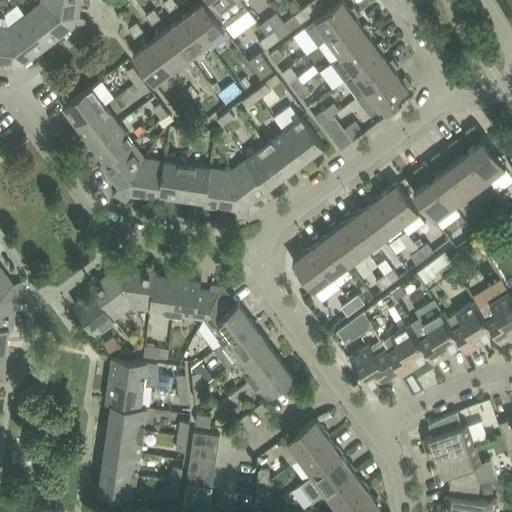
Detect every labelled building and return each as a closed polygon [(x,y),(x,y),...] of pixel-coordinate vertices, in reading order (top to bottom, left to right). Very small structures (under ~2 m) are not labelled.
[(80,29),(83,23),(42,0),(40,0),(25,12),(49,43),(73,25),(80,29)] [(81,0),(42,0),(83,23),(87,17),(79,13),(81,0)] [(176,0),(163,0),(170,9),(178,2),(176,0)] [(225,28),(224,26),(204,0),(203,0),(187,13),(208,41),(225,28)] [(204,0),(224,26),(250,7),(244,0),(204,0)] [(328,36),(356,15),(360,12),(354,4),(350,7),(344,0),(338,0),(305,25),(319,43),(328,36)] [(310,1),(302,7),(308,15),(316,9),(310,1)] [(155,6),(146,13),(152,21),(161,15),(155,6)] [(308,15),(302,7),(284,20),(291,28),(300,21),(308,15)] [(291,28),(284,20),(278,11),(260,23),(267,33),(273,41),(291,28)] [(26,61),(49,43),(25,12),(9,25),(22,71),(29,69),(26,61)] [(208,41),(187,13),(169,25),(190,54),(208,41)] [(363,25),(356,15),(328,36),(340,52),(341,53),(369,32),(369,33),(373,30),(367,22),(363,25)] [(137,19),(129,26),(135,34),(144,28),(137,19)] [(22,71),(9,25),(0,23),(0,62),(13,64),(15,72),(22,71)] [(190,54),(169,25),(152,38),(173,67),(190,54)] [(376,42),(369,33),(369,32),(341,53),(340,52),(331,59),(345,77),(382,50),(386,47),(380,39),(376,42)] [(273,41),(267,33),(259,39),(265,47),(273,41)] [(173,67),(152,38),(134,52),(155,80),(173,67)] [(275,60),(284,54),(278,45),(269,52),(275,60)] [(249,59),(262,75),(274,66),(261,49),(249,59)] [(389,59),(382,50),(345,77),(358,95),(395,67),(399,64),(393,56),(389,59)] [(127,68),(136,80),(143,74),(134,63),(127,68)] [(402,77),(395,67),(358,95),(371,113),(381,106),(387,114),(402,102),(396,94),(408,85),(412,82),(406,74),(402,77)] [(304,81),(299,74),(298,73),(289,79),(296,87),(304,81)] [(151,86),(143,74),(136,80),(144,92),(151,86)] [(260,96),(271,87),(266,80),(254,88),(260,96)] [(310,89),(304,81),(296,87),(302,96),(310,89)] [(77,123),(106,102),(92,83),(63,105),(77,123)] [(248,104),(260,96),(254,88),(243,97),(248,104)] [(163,116),(170,111),(161,99),(154,104),(163,116)] [(91,141),(119,120),(106,102),(77,123),(91,141)] [(305,157),(324,143),(302,114),(301,116),(291,102),(274,115),(284,128),(305,157)] [(223,123),(235,114),(230,107),(218,116),(223,123)] [(324,107),(315,114),(321,122),(330,115),(324,107)] [(354,138),(335,112),(330,116),(330,115),(321,122),(341,148),(354,138)] [(105,160),(133,138),(119,120),(91,141),(104,159),(105,160)] [(476,122),(467,129),(474,138),(482,131),(476,122)] [(192,135),(193,126),(179,124),(178,132),(192,135)] [(206,137),(208,128),(193,126),(192,135),(206,137)] [(305,157),(284,128),(265,142),(287,170),(305,157)] [(485,135),(467,149),(488,177),(506,163),(485,135)] [(458,136),(449,142),(455,151),(464,145),(458,136)] [(121,196),(145,155),(133,138),(105,160),(104,159),(101,161),(119,185),(115,193),(121,196)] [(287,170),(265,142),(248,155),(269,183),(287,170)] [(440,149),(432,155),(438,164),(447,157),(440,149)] [(488,177),(467,149),(450,162),(471,190),(488,177)] [(161,193),(166,158),(145,155),(121,196),(127,200),(131,193),(160,197),(161,193)] [(271,186),(269,183),(248,155),(231,168),(243,214),(250,212),(247,204),(271,186)] [(183,197),(188,161),(166,158),(161,193),(183,197)] [(206,200),(211,165),(188,161),(183,197),(205,200),(206,200)] [(423,162),(414,168),(421,177),(429,170),(423,162)] [(471,190),(450,162),(433,175),(454,203),(471,190)] [(243,214),(231,168),(211,165),(206,200),(205,200),(204,203),(234,208),(236,216),(243,214)] [(454,203),(433,175),(415,188),(436,216),(454,203)] [(399,180),(380,193),(402,222),(420,208),(399,180)] [(402,222),(380,193),(363,206),(384,235),(402,222)] [(384,235),(363,206),(346,219),(367,248),(384,235)] [(367,248),(346,219),(329,232),(350,260),(367,248)] [(350,260),(329,232),(311,245),(332,273),(350,260)] [(428,239),(419,246),(426,254),(434,248),(428,239)] [(332,273),(311,245),(293,259),(314,287),(332,273)] [(426,254),(419,246),(411,252),(417,261),(426,254)] [(418,268),(426,280),(437,272),(435,270),(453,257),(446,248),(418,268)] [(148,306),(153,267),(128,263),(126,255),(119,257),(131,304),(148,306)] [(131,304),(119,257),(112,259),(114,267),(91,285),(93,287),(114,316),(131,304)] [(0,263),(0,292),(24,286),(22,279),(14,281),(0,263)] [(393,265),(385,272),(391,280),(400,274),(393,265)] [(174,310),(178,274),(157,271),(157,268),(153,267),(148,306),(174,310)] [(391,280),(385,272),(376,278),(383,287),(391,280)] [(205,314),(220,290),(211,289),(200,287),(202,278),(178,274),(174,310),(205,314)] [(231,293),(224,283),(212,282),(211,289),(220,290),(225,297),(231,293)] [(26,293),(24,286),(0,292),(0,321),(10,323),(10,324),(13,324),(17,295),(26,293)] [(93,287),(74,301),(96,330),(114,316),(93,287)] [(510,331),(511,329),(511,292),(510,288),(481,306),(488,317),(487,317),(494,329),(493,329),(501,341),(511,334),(510,331)] [(231,306),(225,297),(220,290),(205,314),(224,340),(253,319),(239,300),(231,306)] [(359,291),(350,297),(357,306),(365,300),(359,291)] [(357,306),(350,297),(342,304),(348,312),(357,306)] [(476,340),(493,329),(494,329),(487,317),(488,317),(481,306),(476,298),(447,315),(454,326),(453,327),(461,339),(461,340),(467,350),(478,343),(476,340)] [(443,350),(461,340),(461,339),(453,327),(454,326),(447,315),(443,308),(424,320),(420,315),(411,320),(421,337),(429,352),(434,361),(445,354),(443,350)] [(238,358),(267,337),(253,319),(224,340),(215,347),(228,365),(238,358)] [(411,362),(429,352),(421,337),(411,320),(382,338),(389,349),(400,368),(400,369),(402,373),(413,366),(411,362)] [(0,344),(7,346),(10,324),(10,323),(0,321),(0,344)] [(280,355),(267,337),(238,358),(252,377),(280,355)] [(389,349),(382,338),(372,344),(370,340),(350,352),(369,383),(387,371),(389,375),(400,369),(400,368),(389,349)] [(159,354),(160,345),(146,343),(144,352),(159,354)] [(133,356),(134,348),(120,346),(119,354),(133,356)] [(156,383),(159,360),(133,356),(119,354),(113,353),(110,376),(145,381),(156,383)] [(294,374),(280,355),(252,377),(266,395),(294,374)] [(192,370),(194,385),(203,384),(201,369),(192,370)] [(178,372),(179,386),(188,385),(187,371),(178,372)] [(142,404),(142,403),(145,381),(110,376),(106,400),(112,400),(142,404)] [(204,398),(203,384),(194,385),(196,399),(204,398)] [(190,400),(188,385),(179,386),(181,401),(190,400)] [(144,428),(147,405),(148,404),(142,403),(142,404),(112,400),(109,423),(144,428)] [(429,456),(474,441),(467,421),(462,423),(457,408),(438,417),(429,421),(433,433),(426,435),(429,444),(425,446),(429,456)] [(210,423),(212,414),(197,412),(196,421),(210,423)] [(511,415),(499,420),(511,457),(511,415)] [(287,437),(299,453),(301,455),(329,434),(315,416),(287,437)] [(188,434),(190,419),(181,418),(179,433),(188,434)] [(141,450),(144,428),(109,423),(106,445),(141,450)] [(220,432),(201,430),(195,429),(193,442),(218,445),(220,432)] [(186,448),(188,434),(179,433),(177,447),(186,448)] [(342,451),(329,434),(301,455),(314,472),(342,451)] [(492,457),(481,461),(474,441),(429,456),(433,467),(437,466),(440,475),(447,472),(451,482),(481,479),(499,477),(492,457)] [(218,445),(193,442),(191,454),(217,458),(218,445)] [(138,473),(141,450),(106,445),(103,467),(138,473)] [(327,489),(355,468),(342,451),(314,472),(304,480),(317,497),(327,489)] [(217,458),(191,454),(189,467),(215,471),(217,458)] [(181,479),(183,464),(175,463),(173,478),(181,479)] [(271,468),(260,466),(259,477),(269,479),(271,468)] [(134,496),(137,476),(138,473),(103,467),(99,491),(134,496)] [(187,480),(213,484),(215,471),(189,467),(187,480)] [(368,486),(355,468),(327,489),(340,507),(368,486)] [(268,489),(269,479),(259,477),(257,487),(268,489)] [(179,493),(181,479),(173,478),(170,492),(179,493)] [(444,501),(442,511),(488,511),(491,498),(486,497),(479,496),(481,479),(451,482),(448,502),(444,501)] [(213,484),(187,480),(184,503),(210,507),(213,484)] [(370,511),(381,504),(368,486),(340,507),(343,511),(370,511)]
